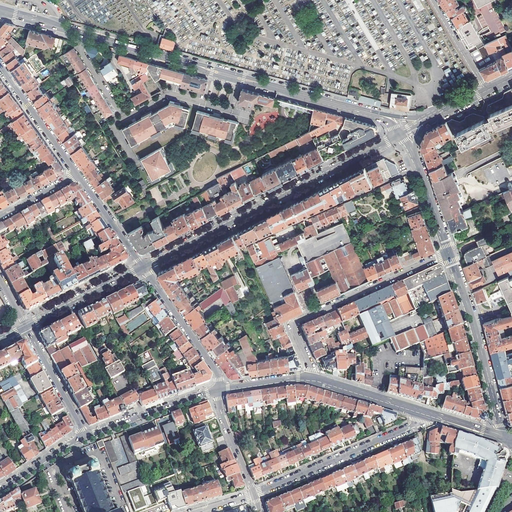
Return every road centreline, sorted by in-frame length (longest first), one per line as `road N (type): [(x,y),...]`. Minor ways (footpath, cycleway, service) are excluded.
road 1 (secondary): [(399,134),(142,266)]
road 2 (residential): [(448,251),(296,321),(313,376)]
road 3 (secondary): [(448,251),(507,437)]
road 4 (residential): [(426,413),(253,494)]
road 5 (residential): [(417,167),(259,241)]
road 6 (residential): [(218,388),(214,370),(142,266)]
road 7 (tertiary): [(236,76),(374,113)]
road 8 (secondary): [(85,437),(218,388)]
road 9 (tertiary): [(84,34),(218,71)]
road 10 (residential): [(77,173),(0,65)]
road 11 (secondary): [(142,266),(25,326)]
road 12 (residential): [(85,437),(25,326)]
